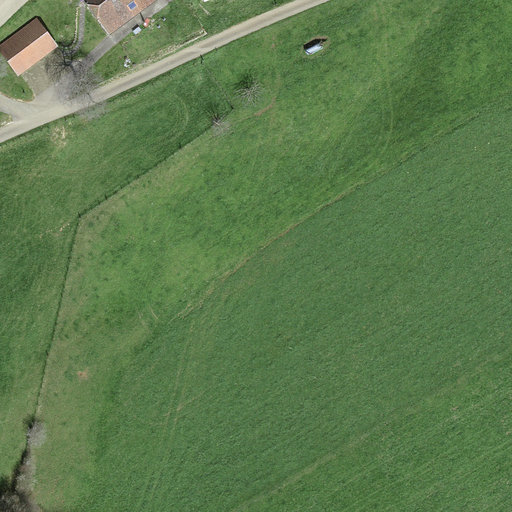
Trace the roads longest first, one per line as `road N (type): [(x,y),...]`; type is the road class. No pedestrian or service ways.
road 1 (track): [(0,135),(311,0)]
road 2 (track): [(0,103),(43,117),(97,47),(160,0)]
